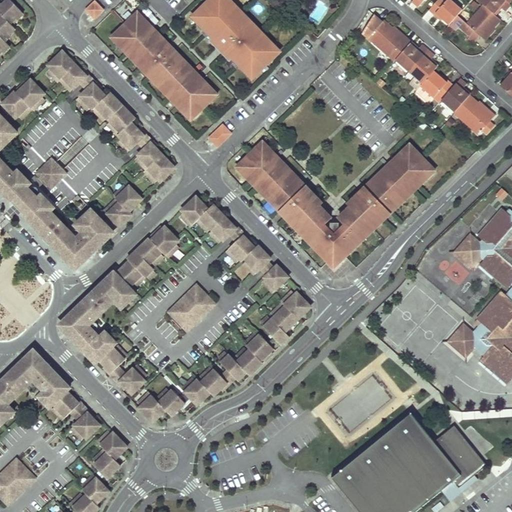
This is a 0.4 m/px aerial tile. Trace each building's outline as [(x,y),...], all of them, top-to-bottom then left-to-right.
[(0,54),(2,53),(4,54),(11,47),(5,41),(12,35),(11,34),(16,29),(13,26),(12,24),(16,20),(18,21),(25,14),(24,13),(10,0),(8,0),(3,5),(0,2),(0,54)] [(256,33),(247,23),(249,21),(229,0),(209,0),(198,11),(204,16),(198,22),(212,36),(208,40),(229,61),(233,57),(246,72),(252,66),(257,72),(273,56),(269,51),(274,46),(258,30),(256,33)] [(449,25),(453,22),(458,16),(462,10),(450,0),(446,0),(445,2),(442,0),(438,0),(429,11),(435,16),(437,14),(449,25)] [(477,0),(483,5),(494,14),(500,7),(506,12),(511,5),(509,3),(505,0),(477,0)] [(104,10),(95,1),(86,10),(91,15),(87,19),(90,23),(95,19),(104,10)] [(458,16),(453,22),(469,37),(474,31),(481,36),(482,38),(491,29),(492,29),(500,20),(494,14),(483,5),(467,24),(458,16)] [(204,16),(198,11),(193,16),(198,22),(204,16)] [(130,19),(133,22),(141,15),(137,12),(130,19)] [(161,84),(174,97),(179,92),(183,96),(176,104),(187,116),(195,109),(198,112),(209,101),(206,98),(214,90),(201,78),(194,85),(189,80),(194,75),(183,63),(176,57),(174,59),(169,54),(174,50),(169,44),(164,48),(160,44),(162,42),(155,35),(150,40),(145,35),(153,27),(141,15),(133,22),(130,19),(119,30),(122,33),(114,40),(126,53),(134,45),(139,50),(134,55),(145,67),(142,69),(148,75),(153,71),(158,75),(155,78),(161,84)] [(360,30),(394,62),(396,59),(410,44),(403,38),(402,40),(392,31),(393,30),(383,21),(382,23),(374,15),(360,30)] [(258,30),(249,21),(247,23),(256,33),(258,30)] [(145,35),(150,40),(155,35),(157,32),(153,27),(145,35)] [(412,42),(395,28),(393,30),(392,31),(402,40),(403,38),(410,44),(411,42),(412,42)] [(485,40),(494,30),(492,29),(491,29),(482,38),(485,40)] [(114,40),(122,33),(119,30),(111,37),(114,40)] [(467,39),(473,44),(481,36),(474,31),(469,37),(467,39)] [(164,48),(169,44),(157,32),(155,35),(162,42),(160,44),(164,48)] [(396,59),(409,71),(428,50),(422,44),(417,50),(410,44),(396,59)] [(134,55),(139,50),(134,45),(126,53),(131,58),(134,55)] [(279,51),(274,46),(269,51),(273,56),(279,51)] [(185,61),(174,50),(169,54),(174,59),(176,57),(183,63),(185,61)] [(409,71),(423,83),(434,71),(437,68),(433,65),(430,61),(434,56),(428,50),(409,71)] [(64,51),(62,53),(68,60),(70,58),(64,51)] [(60,80),(63,83),(66,80),(74,88),(74,89),(80,83),(88,76),(84,72),(70,58),(68,60),(62,53),(61,52),(48,65),(50,67),(58,76),(55,79),(58,82),(60,80)] [(257,72),(252,66),(246,72),(252,77),(257,72)] [(50,67),(47,70),(55,79),(58,76),(50,67)] [(511,68),(508,72),(510,73),(500,85),(504,89),(511,95),(511,68)] [(153,71),(148,75),(159,86),(161,84),(155,78),(158,75),(153,71)] [(440,102),(442,99),(455,84),(450,79),(447,82),(434,71),(423,83),(421,85),(440,102)] [(189,80),(194,85),(201,78),(197,73),(194,75),(189,80)] [(88,76),(80,83),(87,89),(94,83),(95,81),(89,74),(88,76)] [(30,77),(23,84),(25,85),(31,79),(30,77)] [(455,84),(442,99),(455,111),(469,96),(462,89),(467,83),(461,78),(455,84)] [(16,119),(18,117),(26,109),(29,112),(32,109),(34,111),(37,108),(34,105),(42,97),(45,94),(31,79),(25,85),(23,84),(8,98),(10,101),(4,106),(16,119)] [(66,80),(63,83),(70,91),(74,88),(66,80)] [(87,89),(77,99),(80,102),(83,99),(91,107),(94,110),(96,113),(99,110),(107,118),(109,119),(110,121),(118,129),(115,132),(121,138),(128,146),(125,148),(128,152),(138,142),(145,136),(132,122),(134,120),(128,115),(130,113),(116,98),(114,100),(109,94),(107,96),(100,88),(94,83),(87,89)] [(206,98),(209,101),(217,94),(214,90),(206,98)] [(176,104),(183,96),(179,92),(174,97),(171,99),(176,104)] [(470,95),(469,96),(455,111),(454,113),(478,135),(483,129),(488,134),(495,126),(489,121),(495,115),(489,110),(486,113),(478,106),(480,104),(470,95)] [(42,97),(34,105),(37,108),(45,100),(42,97)] [(83,99),(80,102),(88,110),(91,107),(83,99)] [(26,109),(18,117),(21,120),(29,112),(26,109)] [(190,119),(198,112),(195,109),(187,116),(190,119)] [(104,121),(107,118),(99,110),(96,113),(104,121)] [(76,225),(84,233),(89,228),(91,230),(80,241),(75,241),(48,214),(51,212),(55,208),(42,195),(36,201),(25,190),(31,184),(18,170),(15,174),(12,177),(0,163),(0,146),(2,148),(18,133),(0,114),(0,189),(18,208),(43,234),(47,231),(54,238),(51,241),(65,256),(67,254),(72,250),(74,250),(80,250),(82,250),(87,255),(89,257),(114,232),(106,224),(92,210),(76,225)] [(110,121),(107,124),(115,132),(118,129),(110,121)] [(223,124),(209,138),(205,142),(208,146),(213,142),(218,147),(232,133),(223,124)] [(145,136),(138,142),(144,149),(151,142),(153,140),(147,134),(145,136)] [(121,138),(117,140),(125,148),(128,146),(121,138)] [(262,141),(255,148),(258,152),(265,144),(262,141)] [(144,149),(138,155),(140,157),(147,164),(144,167),(146,169),(145,171),(148,174),(151,171),(159,180),(161,182),(174,169),(173,169),(167,162),(169,160),(151,142),(144,149)] [(409,143),(406,146),(413,154),(417,151),(409,143)] [(400,199),(412,187),(407,182),(412,177),(419,185),(432,173),(424,165),(427,162),(417,151),(413,154),(406,146),(393,159),(401,166),(396,171),(391,166),(379,178),(373,184),(375,186),(370,191),(365,186),(359,192),(364,197),(360,201),(358,198),(350,205),(338,217),(349,228),(337,239),(335,239),(332,239),(321,227),(331,217),(320,205),(313,198),(310,200),(306,196),(311,191),(308,188),(305,185),(300,190),(295,185),(298,183),(292,176),(280,164),(275,169),(270,164),(278,157),(265,144),(258,152),(255,148),(243,159),(247,162),(239,170),(251,183),(259,175),(264,180),(258,185),(271,197),(276,203),(279,201),(284,206),(279,211),(285,217),(287,214),(298,226),(305,233),(308,231),(312,235),(309,237),(319,247),(325,254),(323,256),(328,261),(332,257),(336,257),(341,261),(346,256),(343,254),(349,248),(360,238),(357,236),(362,231),(364,234),(371,227),(383,216),(385,218),(391,212),(386,207),(391,203),(393,205),(400,199)] [(140,157),(137,160),(144,167),(147,164),(140,157)] [(278,157),(270,164),(275,169),(280,164),(282,162),(279,159),(278,157)] [(0,163),(12,177),(15,174),(0,158),(0,163)] [(239,170),(247,162),(243,159),(236,167),(239,170)] [(391,166),(396,171),(401,166),(393,159),(391,161),(389,163),(391,166)] [(169,160),(167,162),(173,169),(175,167),(169,160)] [(424,165),(432,173),(435,170),(427,162),(424,165)] [(48,164),(38,173),(52,189),(68,174),(64,170),(59,165),(54,170),(48,164)] [(151,171),(148,174),(156,183),(159,180),(151,171)] [(300,190),(305,185),(294,174),(292,176),(298,183),(295,185),(300,190)] [(258,185),(264,180),(259,175),(251,183),(256,187),(258,185)] [(373,184),(379,178),(377,175),(365,186),(370,191),(375,186),(373,184)] [(412,177),(407,182),(412,187),(414,190),(419,185),(412,177)] [(125,184),(117,192),(120,195),(128,187),(125,184)] [(112,218),(120,226),(129,218),(127,217),(131,213),(130,212),(144,199),(131,185),(128,187),(120,195),(117,192),(114,195),(120,202),(118,204),(111,210),(108,207),(105,210),(112,218)] [(502,189),(498,194),(503,199),(508,194),(502,189)] [(322,203),(311,191),(306,196),(310,200),(313,198),(320,205),(322,203)] [(364,197),(359,192),(348,203),(350,205),(358,198),(360,201),(364,197)] [(276,203),(271,197),(268,200),(279,211),(284,206),(279,201),(276,203)] [(182,211),(184,213),(191,220),(188,223),(191,226),(197,221),(200,224),(203,220),(211,228),(213,230),(216,233),(222,239),(223,240),(224,241),(230,235),(237,228),(233,224),(214,204),(209,209),(203,203),(201,205),(195,199),(195,198),(182,211)] [(386,207),(391,212),(402,201),(400,199),(393,205),(391,203),(386,207)] [(115,200),(108,207),(111,210),(118,204),(115,200)] [(464,325),(449,342),(465,356),(471,350),(482,359),(509,383),(511,380),(511,211),(511,210),(507,213),(503,209),(496,217),(498,219),(486,232),(485,230),(478,237),(482,241),(480,244),(478,247),(481,250),(482,258),(485,260),(481,264),(488,272),(490,270),(496,275),(494,277),(508,289),(511,285),(511,291),(507,297),(502,292),(478,319),(482,323),(474,333),(464,325)] [(51,212),(48,214),(75,241),(80,241),(91,230),(89,228),(84,233),(79,238),(76,238),(51,212)] [(184,213),(181,216),(188,223),(191,220),(184,213)] [(211,228),(203,220),(200,224),(207,231),(211,228)] [(158,230),(150,237),(163,251),(163,252),(169,257),(172,254),(169,251),(177,244),(180,240),(178,239),(166,226),(160,232),(158,230)] [(305,233),(298,226),(296,228),(307,240),(309,237),(312,235),(308,231),(305,233)] [(237,228),(230,235),(232,237),(236,241),(243,235),(245,233),(240,228),(239,227),(237,228)] [(362,231),(357,236),(360,238),(362,240),(373,229),(371,227),(364,234),(362,231)] [(47,231),(43,234),(51,241),(54,238),(47,231)] [(216,233),(213,235),(219,242),(222,239),(216,233)] [(236,241),(227,251),(227,252),(230,254),(233,251),(240,259),(242,261),(245,259),(247,261),(254,268),(251,271),(254,274),(255,275),(261,269),(269,261),(269,260),(263,254),(265,252),(258,245),(256,248),(249,241),(243,235),(236,241)] [(456,253),(473,268),(482,258),(481,250),(478,247),(480,244),(471,236),(456,253)] [(71,337),(87,354),(91,351),(100,360),(112,373),(119,366),(129,357),(126,354),(123,357),(115,349),(113,347),(117,343),(106,332),(100,337),(98,340),(87,328),(87,323),(113,298),(115,301),(122,308),(128,303),(126,300),(134,292),(130,287),(133,284),(140,277),(143,279),(147,276),(154,269),(155,268),(153,267),(156,264),(154,261),(161,254),(163,252),(163,251),(150,237),(143,245),(144,247),(139,252),(137,250),(128,259),(130,260),(116,274),(118,276),(113,280),(110,276),(97,289),(94,292),(98,295),(90,302),(87,299),(72,313),(72,314),(78,320),(78,322),(78,323),(78,328),(78,329),(78,331),(72,337),(71,337)] [(177,244),(169,251),(172,254),(180,247),(177,244)] [(317,250),(323,256),(325,254),(319,247),(317,250)] [(343,254),(346,256),(352,250),(349,248),(343,254)] [(80,250),(74,250),(74,253),(71,256),(75,259),(79,259),(83,256),(80,253),(80,250)] [(233,251),(230,254),(237,262),(240,259),(233,251)] [(161,254),(154,261),(156,264),(164,257),(161,254)] [(332,257),(328,261),(334,268),(341,261),(336,257),(332,257)] [(247,261),(244,264),(251,271),(254,268),(247,261)] [(269,261),(261,269),(262,270),(267,275),(275,267),(270,262),(269,261)] [(451,262),(445,277),(463,284),(469,269),(451,262)] [(281,269),(279,271),(275,266),(275,267),(267,275),(264,277),(266,279),(273,286),(270,289),(272,291),(273,292),(289,277),(281,269)] [(157,273),(154,269),(147,276),(150,279),(157,273)] [(140,277),(133,284),(135,287),(143,279),(140,277)] [(266,279),(263,282),(270,289),(273,286),(266,279)] [(218,303),(197,282),(166,311),(187,333),(218,303)] [(94,292),(87,299),(90,302),(98,295),(94,292)] [(137,294),(134,292),(126,300),(128,303),(137,294)] [(265,326),(264,327),(276,339),(282,345),(290,337),(286,332),(306,313),(304,312),(310,306),(310,305),(298,292),(295,295),(288,302),(285,299),(282,302),(283,303),(280,306),(283,309),(275,316),(273,319),(272,320),(265,326)] [(292,292),(285,299),(288,302),(295,295),(292,292)] [(115,301),(113,298),(87,323),(87,328),(98,340),(100,337),(91,328),(91,323),(115,301)] [(280,306),(272,313),(275,316),(283,309),(280,306)] [(272,320),(269,316),(262,323),(265,326),(272,320)] [(71,321),(69,323),(69,328),(71,330),(72,331),(75,329),(78,329),(78,328),(78,323),(78,322),(75,322),(72,320),(71,321)] [(161,332),(172,341),(178,334),(168,324),(161,332)] [(255,333),(248,341),(251,344),(258,336),(255,333)] [(236,378),(239,381),(247,373),(248,374),(254,368),(256,370),(270,356),(268,355),(275,349),(270,344),(260,334),(258,336),(251,344),(248,341),(244,344),(250,349),(248,352),(241,359),(237,356),(234,359),(230,354),(229,355),(222,362),(221,363),(228,370),(236,378)] [(119,346),(115,349),(123,357),(126,354),(119,346)] [(245,348),(237,356),(241,359),(248,352),(245,348)] [(91,351),(87,354),(96,363),(100,360),(91,351)] [(226,352),(219,358),(222,362),(229,355),(226,352)] [(31,365),(31,368),(36,368),(37,368),(37,365),(40,362),(38,361),(36,359),(32,359),(30,361),(28,362),(31,365)] [(0,421),(7,415),(9,418),(15,412),(8,404),(5,402),(31,377),(36,377),(45,386),(48,388),(45,391),(39,396),(50,408),(54,404),(56,406),(63,414),(60,417),(64,420),(71,413),(80,404),(68,391),(57,380),(60,377),(46,362),(45,362),(39,368),(37,368),(36,368),(31,368),(29,368),(23,362),(22,361),(7,376),(10,379),(3,387),(0,383),(0,421)] [(127,374),(120,381),(126,387),(133,394),(142,385),(146,381),(144,379),(137,371),(140,368),(138,366),(137,365),(127,374)] [(112,373),(111,374),(119,382),(120,381),(127,374),(119,366),(112,373)] [(186,386),(182,389),(197,404),(202,398),(204,400),(211,393),(215,396),(222,389),(228,383),(222,376),(212,366),(211,367),(209,369),(212,372),(204,380),(202,382),(199,379),(196,381),(189,389),(186,386)] [(140,368),(137,371),(144,379),(147,376),(140,368)] [(209,369),(201,377),(204,380),(212,372),(209,369)] [(228,383),(222,389),(224,390),(236,378),(228,370),(222,376),(228,383)] [(7,376),(0,382),(0,383),(3,387),(10,379),(7,376)] [(5,402),(8,404),(32,382),(36,382),(45,391),(48,388),(45,386),(36,377),(31,377),(5,402)] [(60,377),(57,380),(68,391),(71,388),(60,377)] [(193,378),(186,386),(189,389),(196,381),(193,378)] [(347,430),(385,399),(378,391),(375,395),(365,383),(331,410),(347,430)] [(144,408),(142,411),(154,423),(155,422),(161,417),(163,419),(169,413),(172,416),(179,410),(186,403),(173,389),(170,392),(162,400),(159,397),(156,399),(152,395),(149,398),(152,401),(144,408)] [(167,389),(159,397),(162,400),(170,392),(167,389)] [(149,398),(141,405),(144,408),(152,401),(149,398)] [(80,404),(71,413),(79,421),(88,412),(90,410),(82,402),(80,404)] [(63,414),(56,406),(53,409),(60,417),(63,414)] [(85,437),(87,438),(91,435),(101,425),(94,418),(88,412),(79,421),(71,428),(75,432),(78,429),(85,437)] [(9,418),(7,415),(0,421),(0,424),(1,426),(9,418)] [(417,511),(447,488),(453,483),(461,476),(434,444),(412,416),(333,480),(338,486),(359,511),(417,511)] [(461,476),(453,483),(459,490),(471,480),(487,467),(454,428),(434,444),(461,476)] [(78,429),(75,432),(82,440),(85,437),(78,429)] [(112,434),(104,441),(107,444),(115,437),(112,434)] [(115,471),(117,470),(122,465),(118,462),(124,456),(122,454),(128,448),(129,448),(117,435),(115,437),(107,444),(104,441),(101,444),(105,449),(102,452),(105,455),(97,463),(94,465),(108,479),(115,471)] [(102,452),(94,460),(97,463),(105,455),(102,452)] [(28,485),(8,504),(10,505),(29,487),(38,479),(18,458),(0,474),(0,491),(17,475),(28,485)] [(0,491),(0,495),(8,504),(28,485),(17,475),(0,491)] [(102,495),(108,490),(94,475),(91,478),(94,481),(84,491),(87,494),(97,504),(104,497),(102,495)] [(453,483),(447,488),(456,499),(475,484),(471,480),(459,490),(453,483)] [(96,511),(101,508),(97,504),(87,494),(84,497),(77,504),(74,501),(71,504),(77,511),(96,511)] [(74,501),(77,504),(84,497),(81,494),(74,501)]
